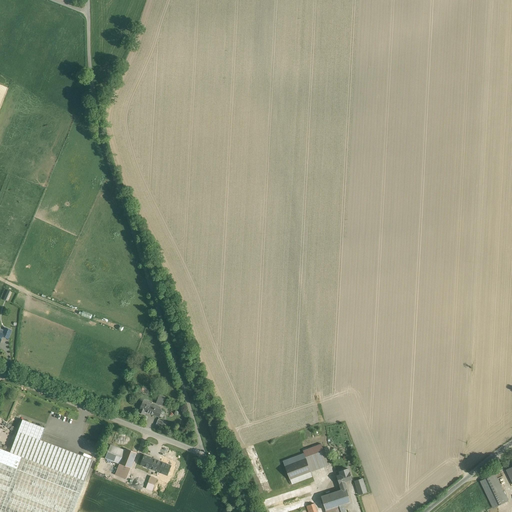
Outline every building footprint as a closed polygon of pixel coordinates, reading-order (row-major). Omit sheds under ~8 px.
[(64,309),(66,305),(55,299),(53,303),(64,309)] [(5,328),(3,334),(2,336),(7,339),(11,330),(5,328)] [(166,397),(160,395),(158,399),(156,403),(162,406),(166,397)] [(159,407),(148,402),(148,401),(144,400),(140,410),(139,413),(143,414),(145,415),(146,412),(159,417),(162,410),(158,409),(159,407)] [(167,423),(158,419),(156,425),(161,427),(165,429),(167,423)] [(0,511),(72,511),(93,460),(17,431),(9,452),(0,448),(0,511)] [(321,444),(303,450),(304,454),(306,458),(324,451),(321,444)] [(126,451),(110,445),(105,458),(119,463),(120,464),(126,451)] [(127,449),(126,451),(120,464),(131,468),(137,453),(127,449)] [(324,451),(306,458),(311,472),(329,465),(324,451)] [(304,454),(284,462),(290,479),(311,472),(306,458),(304,454)] [(161,462),(144,455),(141,464),(156,471),(158,471),(161,463),(161,462)] [(120,464),(119,463),(116,473),(127,477),(131,468),(120,464)] [(171,466),(161,463),(158,471),(168,475),(171,466)] [(97,464),(93,474),(103,479),(108,468),(97,464)] [(348,469),(339,472),(340,475),(337,476),(340,483),(342,490),(346,488),(344,482),(352,479),(348,469)] [(311,472),(290,479),(292,484),(313,477),(311,472)] [(496,474),(481,481),(493,508),(508,501),(496,474)] [(363,482),(356,484),(359,494),(367,492),(363,482)] [(342,490),(321,497),(326,510),(343,505),(351,502),(346,488),(342,490)] [(317,511),(314,503),(307,506),(308,511),(317,511)]
